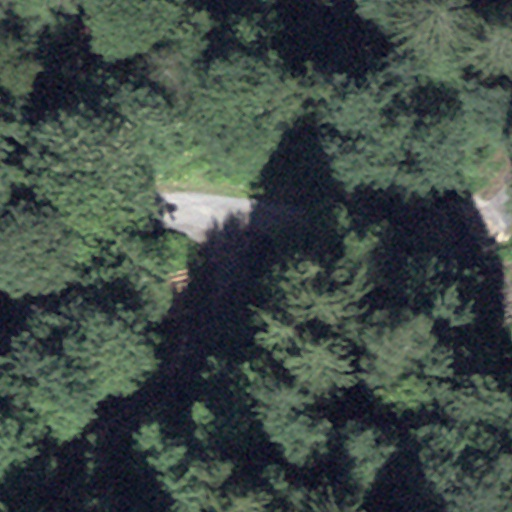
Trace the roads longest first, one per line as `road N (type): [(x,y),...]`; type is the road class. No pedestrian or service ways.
road 1 (track): [(0,496),(182,344),(235,248),(241,196),(201,172),(157,164),(116,192),(36,305),(0,330)]
road 2 (track): [(241,196),(381,229),(505,197),(511,174)]
